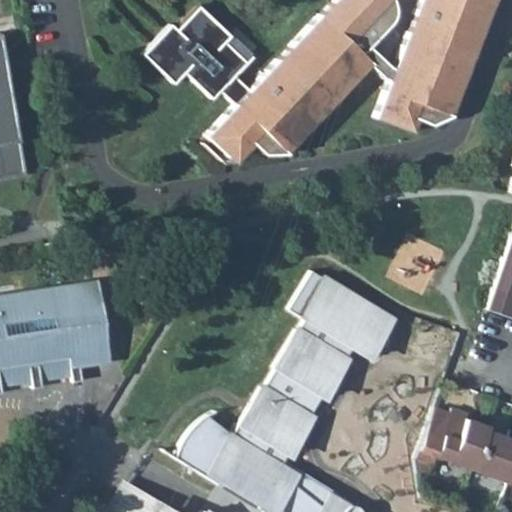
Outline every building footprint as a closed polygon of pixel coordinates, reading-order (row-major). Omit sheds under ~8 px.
[(330,0),(246,89),(231,75),(244,62),(222,42),(228,35),(195,4),(173,28),(168,23),(139,53),(171,83),(182,71),(209,98),(217,90),(231,104),(202,135),(204,137),(222,154),(225,156),(232,148),(240,155),(249,144),(260,154),(282,153),(365,66),(378,78),(385,80),(371,118),(409,132),(413,120),(427,125),(447,116),(491,0),(330,0)] [(250,56),(228,35),(222,42),(244,62),(250,56)] [(0,178),(24,174),(0,46),(0,178)] [(222,154),(204,137),(198,143),(216,160),(222,154)] [(511,220),(499,258),(511,262),(511,220)] [(482,309),(511,319),(511,300),(508,299),(510,293),(511,293),(511,262),(499,258),(482,309)] [(361,511),(362,511),(359,506),(354,503),(348,504),(345,506),(281,461),(284,455),(286,456),(310,418),(308,417),(320,398),(323,399),(346,361),(344,360),(350,349),(367,360),(391,321),(310,271),(287,310),(303,320),(297,331),(295,330),(272,368),(274,369),(262,388),(260,387),(231,435),(203,414),(198,418),(192,423),(184,433),(179,440),(175,449),(175,457),(222,486),(227,476),(263,498),(257,507),(264,511),(361,511)] [(92,312),(100,360),(106,359),(93,280),(62,284),(67,314),(92,312)] [(75,364),(100,360),(92,312),(67,314),(62,284),(0,293),(0,385),(27,381),(28,388),(38,386),(37,380),(67,375),(68,382),(78,380),(75,364)] [(411,459),(428,466),(431,457),(446,414),(430,408),(411,459)] [(431,457),(469,470),(483,431),(485,427),(463,420),(465,415),(447,409),(446,414),(431,457)] [(469,470),(505,483),(511,462),(511,432),(507,430),(504,438),(483,431),(469,470)] [(222,486),(257,507),(263,498),(227,476),(222,486)] [(117,494),(146,511),(164,511),(122,484),(117,494)] [(206,511),(201,509),(198,511),(182,511),(179,511),(176,511),(173,510),(169,511),(168,511),(167,511),(146,511),(117,494),(106,511),(206,511)]
